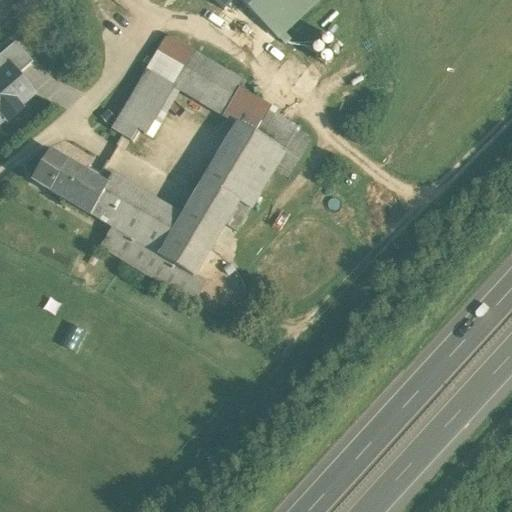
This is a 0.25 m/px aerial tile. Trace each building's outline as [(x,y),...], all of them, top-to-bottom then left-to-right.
[(323,0),(214,0),(223,9),(232,0),(241,0),(282,41),(323,0)] [(0,126),(39,101),(21,73),(33,65),(17,42),(0,52),(0,126)] [(183,69),(158,55),(144,79),(168,93),(172,88),(217,115),(238,80),(223,71),(213,89),(181,71),(183,69)] [(144,79),(119,121),(137,132),(143,136),(168,93),(144,79)] [(137,132),(119,121),(113,133),(130,143),(137,132)] [(179,226),(108,184),(107,186),(108,187),(92,215),(140,244),(128,264),(193,303),(206,284),(194,277),(224,225),(236,233),(284,152),(239,125),(179,226)] [(51,153),(33,184),(49,193),(67,163),(51,153)] [(107,186),(67,163),(49,193),(90,217),(92,215),(108,187),(107,186)]
